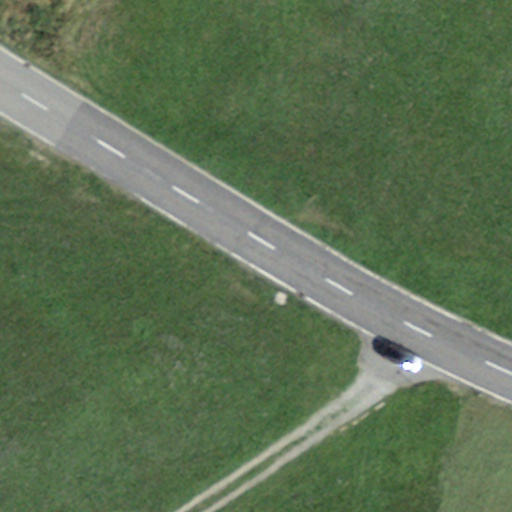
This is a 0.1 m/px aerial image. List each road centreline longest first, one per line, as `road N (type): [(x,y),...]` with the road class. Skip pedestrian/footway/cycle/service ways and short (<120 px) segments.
road 1 (secondary): [(0,84),(431,339)]
road 2 (unclassified): [(190,511),(377,386),(431,339)]
